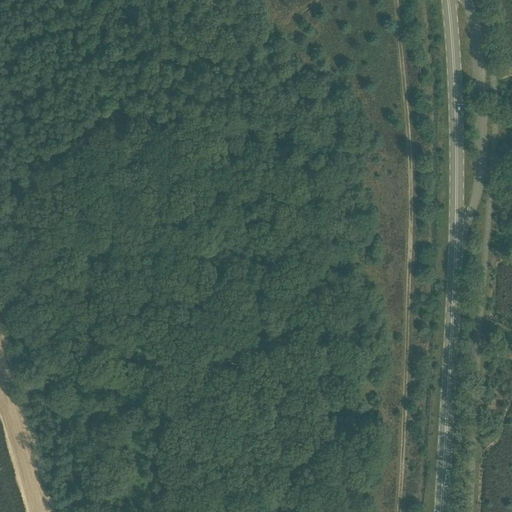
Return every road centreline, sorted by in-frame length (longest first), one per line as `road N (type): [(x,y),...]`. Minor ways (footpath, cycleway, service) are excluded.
road 1 (primary): [(438,511),(457,156),(449,0)]
road 2 (track): [(0,386),(36,511)]
